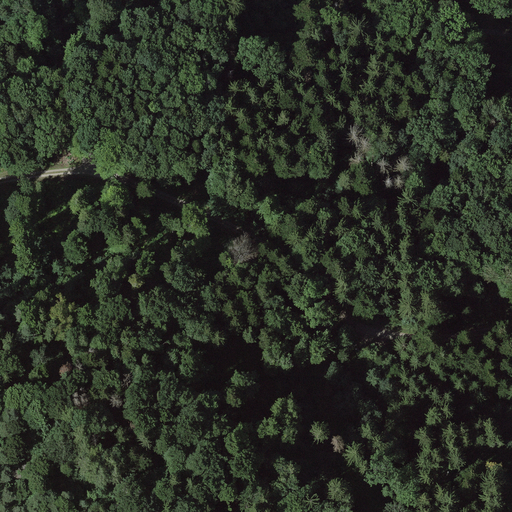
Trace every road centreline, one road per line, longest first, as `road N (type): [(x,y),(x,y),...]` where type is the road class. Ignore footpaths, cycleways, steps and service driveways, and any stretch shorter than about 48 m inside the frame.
road 1 (track): [(511,326),(430,339),(371,329),(344,318),(291,262),(159,192),(87,169),(0,179)]
road 2 (track): [(511,428),(440,390),(382,347),(371,329)]
road 3 (track): [(511,36),(360,0)]
